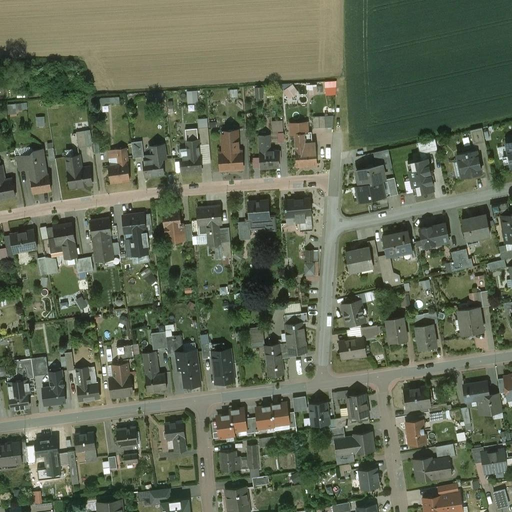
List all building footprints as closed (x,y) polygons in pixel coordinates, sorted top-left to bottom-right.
[(292,85),(284,91),(289,98),(298,92),(292,85)] [(263,87),(255,88),(255,98),(263,98),(263,87)] [(197,91),(187,92),(188,102),(197,102),(197,91)] [(119,97),(101,98),(95,105),(99,108),(103,104),(104,104),(105,103),(114,102),(114,104),(120,103),(119,97)] [(27,103),(8,105),(8,113),(17,112),(17,110),(27,109),(27,103)] [(47,124),(45,115),(37,116),(38,125),(47,124)] [(313,117),(314,128),(326,128),(325,116),(313,117)] [(199,119),(199,128),(208,127),(208,119),(199,119)] [(283,121),(272,121),(273,132),(283,132),(283,121)] [(291,134),(295,134),(295,133),(304,133),(305,143),(312,142),(312,138),(310,138),(309,133),(312,133),(312,132),(308,132),(307,123),(290,124),(291,134)] [(199,128),(201,145),(209,144),(208,127),(199,128)] [(482,128),(470,130),(473,144),(485,142),(482,128)] [(186,141),(187,141),(198,140),(197,129),(186,130),(186,141)] [(238,130),(222,131),(223,152),(219,153),(220,171),(242,169),(241,151),(239,151),(238,130)] [(84,131),(76,132),(76,133),(73,134),(76,134),(79,148),(87,147),(84,131)] [(295,133),(295,134),(296,149),(297,167),(317,165),(316,148),(315,142),(312,142),(305,143),(304,133),(295,133)] [(278,151),(270,151),(269,135),(259,136),(260,152),(259,152),(260,168),(279,167),(278,151)] [(417,143),(421,161),(427,159),(426,153),(438,150),(435,139),(417,143)] [(181,156),(182,173),(201,171),(200,154),(199,155),(198,140),(187,141),(189,156),(181,156)] [(139,141),(131,142),(133,158),(141,157),(139,141)] [(153,154),(146,155),(147,160),(143,161),(145,177),(164,175),(162,159),(166,159),(164,144),(152,146),(153,154)] [(34,151),(31,155),(23,156),(26,169),(31,168),(32,176),(31,176),(45,174),(42,149),(34,151)] [(125,149),(116,150),(110,151),(110,158),(117,157),(118,164),(108,166),(110,182),(112,182),(120,181),(130,179),(125,149)] [(388,149),(374,153),(375,161),(376,161),(384,159),(385,162),(391,160),(388,149)] [(457,154),(459,161),(463,176),(462,176),(462,177),(482,173),(476,150),(475,150),(457,154)] [(79,155),(65,157),(67,171),(68,171),(70,187),(92,184),(89,168),(81,169),(79,155)] [(23,156),(15,157),(18,170),(26,169),(23,156)] [(421,161),(408,163),(414,194),(434,190),(431,177),(433,177),(432,171),(430,171),(427,159),(421,161)] [(360,184),(360,185),(385,180),(381,165),(377,166),(357,170),(357,171),(359,171),(361,184),(360,184)] [(45,174),(31,176),(33,193),(51,190),(48,173),(45,174)] [(0,180),(0,199),(15,197),(12,178),(5,179),(0,180)] [(381,181),(382,184),(388,183),(390,196),(398,194),(394,178),(385,180),(381,181)] [(360,185),(357,186),(358,186),(361,200),(360,200),(360,201),(384,195),(382,184),(381,181),(385,180),(360,185)] [(310,198),(284,200),(285,217),(293,216),(293,220),(299,223),(300,231),(313,230),(310,198)] [(267,201),(248,202),(250,228),(264,227),(266,230),(275,230),(274,216),(269,216),(267,201)] [(508,201),(490,204),(492,218),(502,216),(510,214),(508,201)] [(219,206),(197,208),(199,226),(206,225),(219,224),(221,224),(219,206)] [(179,210),(162,211),(164,228),(165,237),(166,237),(175,236),(175,240),(184,239),(182,225),(181,225),(179,210)] [(144,213),(123,216),(125,232),(134,231),(145,230),(146,230),(145,225),(152,224),(151,213),(144,214),(144,213)] [(511,213),(510,214),(502,216),(506,242),(511,241),(511,213)] [(486,214),(476,216),(462,219),(461,219),(466,240),(467,240),(467,239),(479,236),(479,237),(490,235),(486,214)] [(109,218),(90,220),(93,237),(96,259),(113,257),(111,243),(110,235),(111,234),(109,218)] [(246,221),(238,222),(239,240),(247,239),(246,221)] [(445,222),(419,228),(423,246),(449,241),(445,222)] [(72,223),(54,226),(54,227),(55,237),(48,238),(51,253),(64,251),(65,259),(66,259),(66,256),(74,255),(75,259),(76,259),(75,255),(76,254),(74,241),(75,240),(72,223)] [(191,224),(182,225),(184,239),(184,241),(192,240),(191,224)] [(219,224),(206,225),(206,232),(206,233),(207,241),(221,240),(219,224)] [(206,225),(199,226),(198,228),(198,234),(200,235),(204,235),(206,233),(206,232),(206,225)] [(54,227),(46,228),(48,238),(55,237),(54,227)] [(25,232),(11,234),(10,234),(13,249),(13,252),(37,248),(34,230),(33,230),(26,232),(26,231),(25,231),(25,232)] [(145,230),(134,231),(135,239),(129,240),(129,245),(127,245),(128,255),(148,253),(147,246),(149,245),(148,231),(145,232),(145,230)] [(407,231),(383,236),(387,254),(387,255),(390,255),(412,250),(407,231)] [(10,235),(4,236),(7,250),(13,249),(10,235)] [(375,239),(367,241),(368,247),(369,247),(371,258),(378,256),(375,239)] [(118,242),(111,243),(112,254),(120,253),(118,242)] [(230,242),(220,243),(221,243),(222,258),(231,258),(230,242)] [(506,245),(499,246),(500,251),(500,252),(501,259),(504,259),(511,256),(511,248),(507,250),(506,245)] [(368,247),(345,252),(349,271),(361,269),(361,268),(372,265),(372,267),(373,266),(371,258),(369,247),(368,247)] [(466,248),(459,250),(462,269),(470,267),(466,248)] [(313,250),(306,250),(305,275),(315,275),(314,262),(313,262),(313,250)] [(459,250),(451,252),(455,271),(462,269),(459,250)] [(387,254),(378,256),(384,288),(401,284),(399,275),(393,272),(390,255),(387,255),(387,254)] [(74,255),(66,256),(66,259),(66,264),(68,265),(73,264),(74,262),(76,262),(75,259),(74,255)] [(45,256),(37,258),(41,276),(49,274),(45,257),(45,256)] [(91,256),(83,258),(86,272),(93,271),(91,256)] [(55,258),(45,257),(49,274),(58,272),(55,258)] [(76,259),(75,259),(76,262),(77,274),(86,272),(83,258),(76,259)] [(501,259),(488,263),(490,271),(506,267),(504,259),(501,259)] [(152,273),(145,278),(150,285),(157,280),(152,273)] [(485,274),(477,275),(478,286),(486,286),(485,274)] [(359,294),(360,300),(361,303),(378,298),(376,290),(359,294)] [(489,290),(480,292),(483,307),(491,305),(489,290)] [(84,308),(90,303),(84,294),(78,298),(84,308)] [(0,299),(0,302),(1,306),(13,304),(12,297),(0,299)] [(361,303),(360,300),(342,304),(345,317),(344,317),(346,326),(365,321),(361,303)] [(511,301),(503,303),(504,310),(511,309),(511,308),(511,301)] [(479,307),(458,310),(459,319),(462,319),(465,333),(462,334),(462,335),(483,331),(481,322),(480,322),(479,316),(480,316),(479,307)] [(307,312),(285,315),(286,324),(303,322),(308,321),(307,312)] [(414,316),(416,326),(433,324),(438,323),(436,312),(414,316)] [(403,317),(386,319),(387,328),(390,342),(389,342),(406,340),(403,317)] [(286,324),(285,324),(288,345),(280,346),(281,358),(290,356),(290,354),(307,352),(303,322),(286,324)] [(416,326),(417,335),(420,349),(419,349),(420,349),(436,347),(433,324),(416,326)] [(377,325),(361,328),(362,337),(363,337),(378,335),(377,325)] [(262,327),(250,328),(252,343),(264,342),(262,327)] [(165,331),(151,333),(153,349),(168,348),(167,341),(166,337),(165,331)] [(362,337),(339,341),(342,359),(356,356),(356,357),(366,356),(363,337),(362,337)] [(175,339),(167,341),(168,348),(168,354),(180,352),(179,339),(175,339)] [(211,343),(201,344),(203,359),(213,358),(212,352),(211,343)] [(132,344),(116,346),(118,360),(134,358),(132,344)] [(279,344),(264,345),(268,376),(283,374),(281,358),(280,346),(279,344)] [(156,351),(143,353),(146,375),(159,374),(156,351)] [(212,352),(213,358),(214,365),(213,365),(216,383),(234,380),(232,363),(227,364),(226,351),(212,352)] [(72,352),(65,353),(67,370),(74,369),(72,352)] [(196,352),(182,354),(184,368),(182,368),(182,371),(179,371),(180,375),(183,375),(184,387),(200,385),(198,366),(196,352)] [(44,356),(31,358),(34,376),(46,374),(44,356)] [(31,358),(19,360),(19,359),(21,378),(34,376),(31,358)] [(128,363),(121,364),(123,377),(129,376),(128,363)] [(114,378),(109,379),(112,396),(133,394),(130,376),(129,376),(123,377),(121,364),(112,365),(114,378)] [(88,367),(76,369),(80,400),(99,398),(97,383),(90,384),(88,367)] [(52,387),(56,403),(66,402),(61,371),(50,372),(52,387)] [(146,375),(145,376),(148,392),(167,389),(164,373),(159,374),(146,375)] [(18,376),(7,378),(8,382),(11,410),(29,407),(27,392),(21,392),(20,386),(19,381),(19,377),(18,377),(18,376)] [(504,378),(498,379),(500,393),(506,392),(504,378)] [(487,382),(463,386),(465,401),(480,399),(481,399),(481,397),(489,395),(487,382)] [(428,386),(403,390),(406,410),(428,407),(431,406),(431,405),(428,386)] [(56,403),(52,387),(42,388),(44,405),(56,403)] [(499,393),(489,395),(481,397),(481,399),(480,399),(482,414),(502,411),(499,393)] [(365,394),(347,397),(350,416),(350,417),(353,416),(368,414),(365,394)] [(305,396),(293,398),(294,411),(307,409),(305,396)] [(327,402),(309,404),(312,425),(329,423),(327,402)] [(446,403),(431,405),(431,406),(428,407),(429,412),(447,409),(446,403)] [(287,404),(272,405),(274,426),(289,424),(287,404)] [(272,405),(257,407),(259,428),(274,426),(272,405)] [(468,407),(460,408),(465,425),(471,424),(468,407)] [(244,409),(239,410),(239,409),(238,409),(238,410),(233,411),(233,410),(232,410),(232,411),(230,411),(230,415),(229,415),(228,415),(228,416),(223,416),(222,416),(217,417),(220,437),(234,435),(233,431),(243,429),(243,427),(243,429),(246,429),(244,409)] [(445,410),(429,413),(431,420),(446,418),(445,410)] [(368,414),(353,416),(354,425),(370,422),(368,414)] [(353,416),(350,417),(350,416),(335,418),(336,427),(343,426),(354,425),(353,416)] [(422,420),(406,423),(409,444),(425,442),(422,420)] [(183,421),(165,423),(167,439),(173,438),(174,449),(186,448),(184,437),(185,437),(183,421)] [(336,427),(327,429),(330,444),(334,443),(336,453),(342,452),(343,462),(337,463),(337,464),(354,461),(353,453),(374,450),(371,431),(353,434),(354,441),(347,442),(347,440),(345,441),(343,426),(336,427)] [(135,427),(117,429),(119,446),(138,444),(135,427)] [(93,433),(75,435),(77,451),(85,450),(95,448),(93,433)] [(276,436),(259,439),(260,447),(278,444),(276,436)] [(56,437),(36,440),(38,456),(45,455),(47,468),(52,467),(52,468),(54,467),(58,466),(59,471),(60,471),(56,437)] [(20,442),(0,444),(0,464),(22,462),(21,454),(20,443),(20,442)] [(256,445),(247,445),(248,458),(249,468),(258,467),(256,445)] [(483,446),(471,448),(475,463),(483,462),(481,453),(484,453),(483,446)] [(95,448),(85,450),(86,457),(95,456),(96,460),(97,460),(95,448)] [(74,450),(67,451),(69,462),(76,461),(74,450)] [(484,453),(481,453),(483,462),(484,468),(486,468),(489,470),(493,469),(493,471),(494,471),(493,469),(506,467),(504,457),(503,450),(484,453)] [(235,451),(220,452),(222,470),(249,468),(248,458),(240,458),(240,456),(236,456),(235,451)] [(137,453),(124,455),(125,464),(138,462),(137,453)] [(115,456),(108,457),(110,469),(117,468),(115,456)] [(431,457),(414,460),(417,480),(434,477),(432,460),(431,457)] [(448,457),(432,460),(434,477),(451,475),(448,457)] [(76,461),(69,462),(71,476),(78,476),(76,461)] [(36,468),(29,469),(31,486),(38,485),(36,468)] [(376,468),(359,470),(361,489),(379,486),(376,468)] [(268,475),(252,478),(253,486),(269,484),(268,475)] [(451,484),(438,486),(439,493),(443,493),(453,491),(451,484)] [(249,511),(246,487),(226,490),(229,511),(249,511)] [(169,488),(149,491),(151,505),(161,503),(170,502),(169,488)] [(44,501),(43,489),(34,490),(34,502),(44,501)] [(503,489),(494,491),(495,498),(505,495),(503,489)] [(441,496),(423,498),(424,511),(462,511),(459,491),(453,491),(443,493),(444,496),(441,496)] [(505,495),(495,498),(498,509),(508,506),(505,495)] [(122,511),(121,500),(98,502),(98,511),(103,511),(104,511),(122,511)] [(170,502),(161,503),(162,504),(165,503),(166,511),(189,511),(188,500),(170,502)] [(52,502),(30,504),(31,511),(53,510),(52,502)] [(349,502),(332,505),(333,511),(342,511),(351,510),(349,502)]
